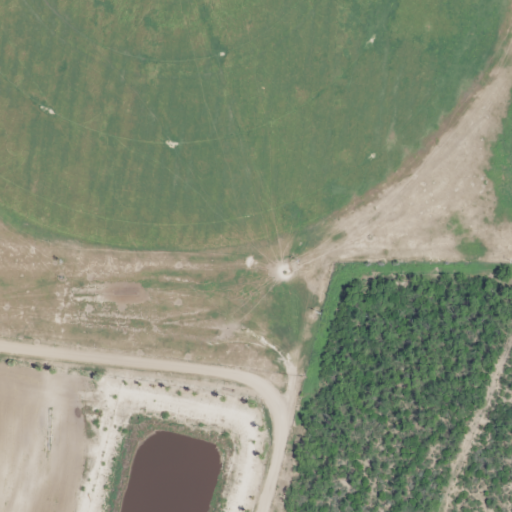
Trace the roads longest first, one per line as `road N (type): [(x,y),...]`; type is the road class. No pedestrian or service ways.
road 1 (track): [(0,353),(263,398),(292,426),(272,511)]
road 2 (track): [(449,511),(511,352)]
